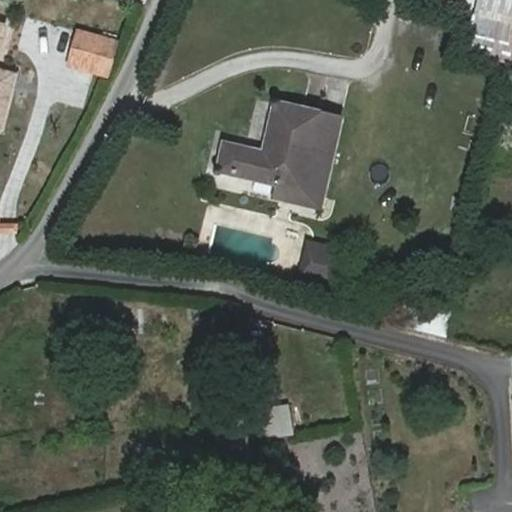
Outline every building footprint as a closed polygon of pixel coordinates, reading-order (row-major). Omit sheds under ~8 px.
[(511,0),(475,0),(463,52),(511,64),(511,0)] [(116,43),(79,33),(70,67),(106,77),(116,43)] [(0,48),(3,38),(0,36),(0,121),(10,84),(0,81),(0,48)] [(340,119),(273,103),(260,153),(224,145),(218,173),(276,185),(273,199),(319,210),(340,119)] [(0,234),(12,237),(15,227),(0,223),(0,234)] [(342,247),(306,239),(296,280),(333,288),(342,247)] [(288,402),(256,406),(261,438),(293,433),(288,402)]
